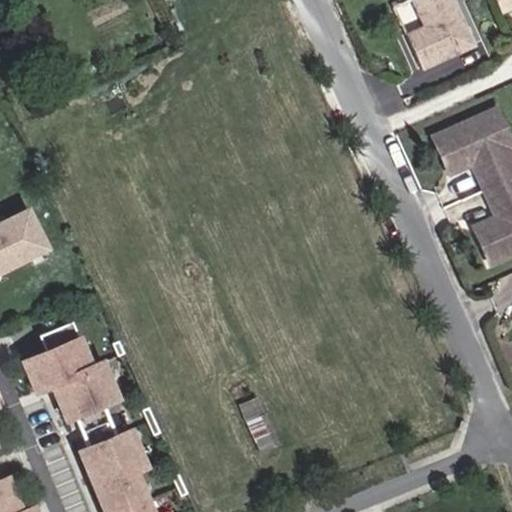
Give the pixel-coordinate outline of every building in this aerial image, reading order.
[(418,61),(470,38),(452,0),(411,0),(420,19),(402,27),(418,61)] [(511,156),(504,139),(509,138),(492,102),(428,131),(445,168),(467,158),(475,154),(499,206),(491,209),(469,219),(485,256),(511,243),(511,156)] [(491,209),(499,206),(475,154),(467,158),(491,209)] [(0,274),(48,250),(29,210),(7,222),(9,227),(0,232),(0,274)] [(45,344),(75,334),(70,322),(41,331),(45,344)] [(33,394),(50,387),(63,421),(122,399),(105,354),(93,358),(83,333),(19,356),(33,394)] [(81,442),(100,511),(159,511),(135,426),(81,442)] [(41,511),(36,499),(24,504),(11,471),(0,475),(0,511),(41,511)]
